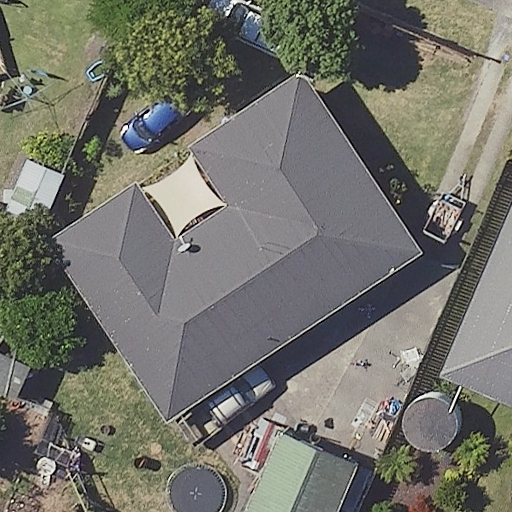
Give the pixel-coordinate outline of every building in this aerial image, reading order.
[(101,0),(50,0),(94,18),(101,0)] [(158,186),(70,244),(186,421),(444,253),(324,72),(206,149),(246,210),(195,243),(158,186)] [(0,222),(52,246),(84,177),(30,153),(0,218),(0,222)] [(511,251),(458,378),(511,401),(511,251)] [(0,314),(9,295),(0,291),(0,314)] [(503,429),(443,385),(410,429),(470,473),(503,429)] [(355,511),(374,468),(296,436),(263,511),(355,511)]
